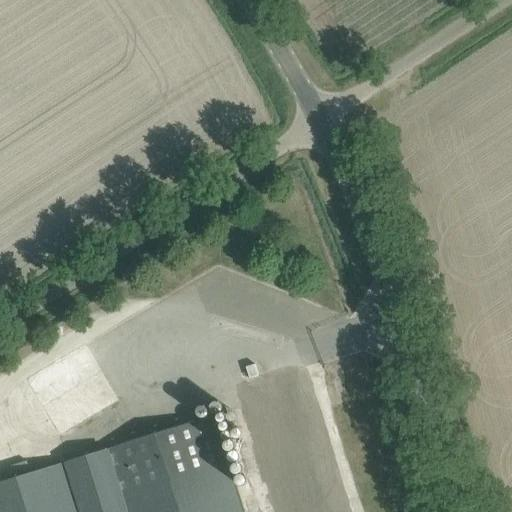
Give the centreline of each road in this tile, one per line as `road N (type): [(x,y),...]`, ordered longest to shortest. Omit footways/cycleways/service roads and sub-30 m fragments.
road 1 (tertiary): [(467,511),(411,322),(319,120)]
road 2 (unclassified): [(0,330),(319,120)]
road 3 (unclassified): [(319,120),(502,0)]
road 4 (tertiary): [(319,120),(254,0)]
